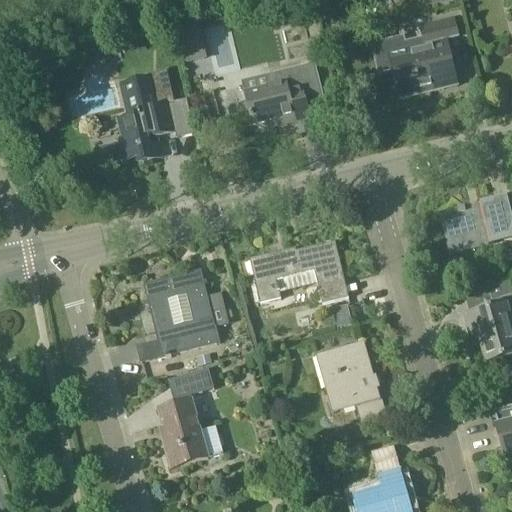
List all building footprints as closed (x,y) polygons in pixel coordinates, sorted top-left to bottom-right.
[(310,0),(300,3),(306,24),(316,21),(310,0)] [(300,3),(286,6),(291,28),(306,24),(300,3)] [(387,57),(399,102),(444,91),(443,84),(456,80),(445,42),(459,38),(454,18),(419,27),(424,47),(387,57)] [(207,61),(198,24),(176,30),(185,66),(207,61)] [(150,45),(164,49),(167,38),(153,34),(150,45)] [(92,43),(83,45),(79,51),(81,58),(88,64),(102,61),(106,55),(106,51),(104,45),(98,42),(92,43)] [(302,87),(299,72),(284,76),(287,86),(245,96),(253,126),(281,119),(282,126),(309,119),(302,87)] [(167,73),(147,78),(148,81),(121,87),(128,119),(121,121),(126,140),(118,142),(122,162),(137,159),(139,165),(156,161),(152,146),(149,147),(147,137),(155,135),(156,139),(177,134),(171,106),(175,106),(167,73)] [(511,200),(508,201),(479,208),(480,211),(466,214),(465,209),(458,211),(458,213),(443,217),(452,255),(511,239),(511,200)] [(335,244),(280,257),(280,254),(250,262),(261,306),(282,301),(281,296),(319,286),(324,306),(349,300),(335,244)] [(201,274),(168,282),(168,285),(146,291),(156,335),(160,334),(162,341),(137,349),(141,365),(218,345),(201,274)] [(511,290),(510,284),(486,290),(490,303),(511,297),(511,290)] [(511,327),(506,305),(487,310),(487,311),(465,317),(471,338),(479,336),(487,364),(511,357),(511,327)] [(332,312),(337,330),(352,326),(348,308),(332,312)] [(378,391),(380,391),(379,387),(377,388),(364,344),(317,358),(334,416),(357,409),(362,426),(387,419),(385,413),(384,413),(378,391)] [(209,357),(197,359),(199,369),(212,366),(209,357)] [(209,371),(168,382),(174,403),(215,392),(209,371)] [(191,403),(159,413),(167,442),(163,443),(172,471),(224,456),(217,430),(200,434),(191,403)] [(511,424),(498,429),(498,430),(500,430),(505,448),(502,449),(506,463),(507,462),(507,461),(511,459),(511,424)] [(412,511),(394,448),(371,454),(381,489),(352,497),(356,511),(412,511)] [(277,460),(267,456),(264,465),(273,468),(277,460)]
